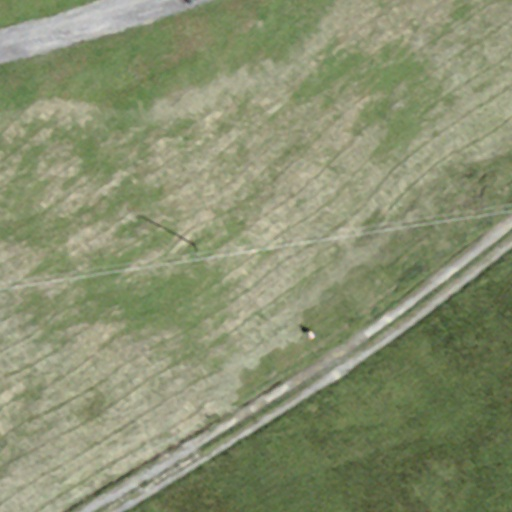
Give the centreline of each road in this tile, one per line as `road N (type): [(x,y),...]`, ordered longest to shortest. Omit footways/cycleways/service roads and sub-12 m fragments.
road 1 (track): [(511,241),(316,384),(108,511)]
road 2 (track): [(0,43),(162,0)]
